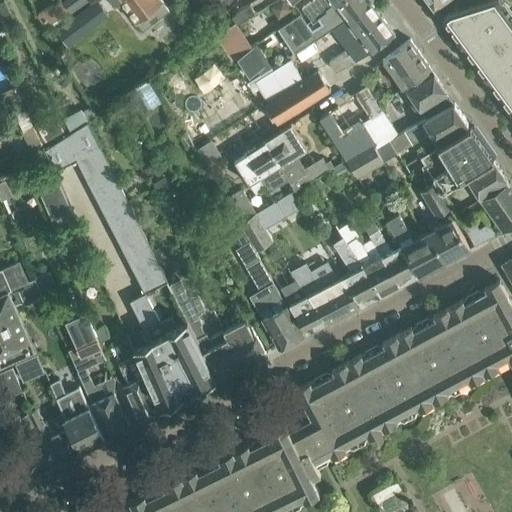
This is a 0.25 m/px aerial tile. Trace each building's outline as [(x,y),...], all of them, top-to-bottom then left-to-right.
[(0,0),(0,19),(11,14),(5,0),(0,0)] [(67,11),(64,7),(59,0),(57,0),(37,14),(44,27),(67,11)] [(168,9),(160,0),(120,0),(142,29),(168,9)] [(234,0),(227,9),(231,15),(251,4),(250,3),(247,0),(234,0)] [(300,13),(277,28),(293,52),(343,20),(346,18),(369,1),(368,0),(339,0),(336,3),(335,1),(325,9),(326,11),(317,17),(322,24),(313,30),(300,13)] [(311,0),(301,8),(310,19),(311,18),(313,20),(317,17),(326,11),(325,9),(335,1),(336,3),(339,0),(311,0)] [(511,15),(500,0),(487,0),(451,12),(443,17),(474,59),(511,110),(511,15)] [(344,50),(329,61),(336,71),(346,66),(373,51),(394,33),(380,15),(369,1),(343,20),(356,37),(357,39),(361,43),(347,54),(344,50)] [(231,15),(232,16),(237,24),(256,12),(251,4),(231,15)] [(74,15),(53,30),(64,47),(85,31),(74,15)] [(251,46),(235,23),(216,35),(231,60),(251,46)] [(383,60),(391,72),(402,87),(400,89),(431,69),(410,39),(383,60)] [(257,45),(238,57),(250,76),(261,69),(255,59),(263,54),(257,45)] [(255,82),(262,94),(265,98),(301,77),(290,59),(274,70),(255,82)] [(277,122),(330,89),(317,69),(302,79),(301,77),(265,98),(267,101),(265,103),(277,122)] [(431,69),(400,89),(408,101),(413,98),(420,110),(422,112),(423,111),(448,93),(431,69)] [(365,85),(354,92),(356,94),(366,110),(377,103),(371,93),(365,84),(365,85)] [(381,86),(371,93),(377,103),(378,103),(388,96),(381,86)] [(409,126),(403,130),(412,143),(431,132),(435,140),(468,122),(454,102),(426,117),(409,126)] [(366,110),(358,116),(376,146),(388,139),(398,133),(378,103),(377,103),(366,110)] [(329,111),(319,118),(319,119),(329,134),(345,160),(361,150),(362,153),(374,147),(376,146),(358,116),(340,127),(329,111)] [(186,128),(195,146),(215,137),(207,118),(186,128)] [(88,121),(45,149),(55,171),(76,159),(101,147),(88,121)] [(265,140),(264,141),(288,179),(294,190),(307,182),(330,168),(334,166),(330,159),(326,162),(322,157),(304,168),(296,154),(307,147),(291,122),(264,139),(265,140)] [(442,189),(453,182),(465,175),(493,158),(470,125),(420,156),(435,180),(442,189)] [(38,137),(27,142),(32,152),(43,148),(38,137)] [(264,141),(246,151),(234,159),(249,183),(260,176),(269,191),(288,179),(264,141)] [(201,157),(206,166),(225,155),(220,146),(201,157)] [(345,160),(357,178),(382,163),(374,147),(362,153),(361,150),(345,160)] [(511,185),(493,158),(465,175),(481,201),(484,206),(511,186),(511,185)] [(114,173),(89,185),(96,198),(120,186),(114,173)] [(58,180),(38,189),(55,226),(75,218),(58,180)] [(442,189),(435,180),(419,189),(436,215),(452,205),(442,189)] [(120,186),(96,198),(103,211),(127,199),(120,186)] [(502,231),(511,225),(511,186),(484,206),(502,231)] [(255,212),(241,188),(225,197),(238,222),(255,212)] [(277,199),(255,212),(265,227),(286,215),(277,199)] [(370,238),(378,250),(399,284),(418,274),(400,245),(391,249),(378,229),(367,211),(358,217),(369,234),(368,234),(370,238)] [(238,222),(248,238),(254,250),(272,240),(265,227),(255,212),(238,222)] [(398,214),(385,221),(400,245),(418,274),(444,261),(426,232),(423,233),(413,239),(398,214)] [(444,261),(470,247),(454,217),(440,225),(437,220),(428,225),(426,222),(419,227),(423,233),(426,232),(444,261)] [(496,234),(489,222),(479,228),(473,218),(464,224),(475,245),(496,234)] [(137,220),(114,232),(120,245),(144,234),(137,220)] [(378,250),(370,238),(362,244),(357,236),(358,236),(349,221),(338,228),(343,236),(342,236),(361,264),(380,294),(399,284),(378,250)] [(361,264),(342,236),(333,243),(351,270),(343,275),(361,304),(380,294),(361,264)] [(154,255),(131,267),(145,292),(145,293),(145,292),(167,281),(154,255)] [(511,257),(502,263),(506,269),(511,279),(511,257)] [(246,266),(246,267),(259,290),(260,291),(262,296),(252,302),(262,317),(261,318),(276,348),(304,334),(286,305),(260,259),(246,266)] [(19,286),(28,281),(20,262),(0,270),(0,293),(6,291),(8,290),(10,289),(19,286)] [(291,270),(295,279),(303,292),(305,295),(307,293),(325,323),(361,304),(343,275),(314,289),(311,282),(312,281),(302,264),(291,270)] [(170,283),(169,283),(187,320),(217,379),(241,366),(226,338),(224,336),(222,330),(209,337),(206,332),(205,333),(200,325),(202,324),(198,315),(205,309),(197,294),(188,296),(180,279),(170,283)] [(291,302),(306,333),(325,323),(307,293),(305,295),(303,292),(295,279),(282,285),(291,302)] [(511,303),(499,279),(472,293),(474,297),(464,302),(463,299),(433,315),(435,318),(414,330),(412,326),(382,342),(384,345),(363,357),(361,353),(331,369),(333,373),(312,384),(310,381),(295,389),(310,417),(289,429),(297,447),(301,453),(297,455),(300,461),(312,456),(315,461),(330,453),(332,457),(510,361),(511,365),(511,303)] [(10,289),(8,290),(14,304),(26,302),(19,286),(10,289)] [(0,337),(22,328),(6,291),(0,293),(0,337)] [(145,292),(130,300),(150,339),(145,342),(133,348),(136,354),(161,408),(174,401),(184,396),(193,391),(217,379),(187,320),(178,325),(173,314),(160,321),(159,319),(145,292),(145,293),(145,292)] [(74,315),(65,319),(76,345),(68,349),(75,363),(74,363),(77,371),(86,367),(107,358),(102,345),(86,310),(74,315)] [(222,330),(224,336),(226,338),(241,366),(266,353),(252,324),(250,326),(246,318),(222,330)] [(22,328),(0,337),(0,367),(7,364),(33,352),(25,334),(22,328)] [(37,354),(25,360),(32,374),(43,368),(43,367),(37,354)] [(134,355),(117,363),(126,383),(120,386),(136,421),(161,408),(136,354),(134,355)] [(86,367),(77,371),(107,436),(129,424),(113,390),(104,395),(98,381),(93,383),(86,367)] [(0,393),(3,400),(20,392),(10,369),(0,373),(0,393)] [(59,378),(49,382),(62,414),(80,450),(104,438),(104,437),(88,407),(79,386),(65,392),(59,378)] [(36,409),(27,413),(32,423),(41,419),(36,409)] [(41,419),(32,423),(35,428),(38,433),(41,432),(56,462),(67,456),(80,450),(62,414),(59,415),(43,423),(41,419)] [(319,491),(312,477),(320,473),(315,461),(312,456),(300,461),(297,455),(301,453),(297,447),(289,429),(285,422),(270,429),(272,433),(250,444),(248,440),(218,455),(220,459),(198,469),(196,465),(166,480),(168,484),(137,499),(136,500),(134,501),(134,503),(133,504),(133,506),(133,507),(135,511),(276,511),(282,509),(281,506),(302,495),(304,499),(319,491)] [(35,428),(17,437),(33,474),(56,462),(41,432),(38,433),(35,428)] [(397,481),(371,496),(377,506),(385,502),(402,492),(403,491),(397,481)]
